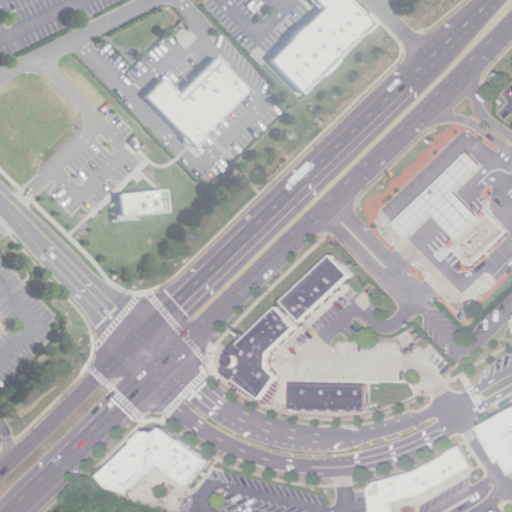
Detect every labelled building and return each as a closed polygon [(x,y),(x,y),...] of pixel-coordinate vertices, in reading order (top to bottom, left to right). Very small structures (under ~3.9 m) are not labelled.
[(265,61),(320,9),(310,0),(347,0),(371,25),(299,96),(265,61)] [(142,98),(161,80),(176,96),(214,59),(246,91),(190,146),(142,98)] [(473,152),(396,225),(409,239),(437,213),(460,237),(481,217),(457,191),(485,165),(473,152)] [(156,212),(112,216),(110,194),(154,189),(156,212)] [(455,244),(491,210),(511,232),(476,266),(455,244)] [(337,255),(289,302),(309,321),(356,274),(337,255)] [(282,306),(302,326),(275,353),(274,364),(284,377),(268,399),(230,372),(234,367),(232,363),(235,355),(239,353),(237,351),(282,306)] [(297,383),(296,406),(371,409),(372,386),(297,383)] [(511,416),(496,424),(511,452),(511,416)] [(153,431),(108,476),(118,485),(134,492),(168,461),(198,484),(215,461),(170,427),(166,431),(157,430),(153,431)] [(378,511),(377,488),(380,484),(386,480),(422,470),(466,445),(478,466),(434,491),(398,502),(398,511),(378,511)]
